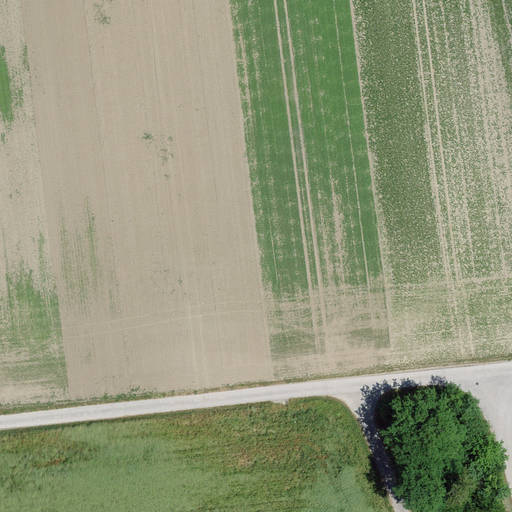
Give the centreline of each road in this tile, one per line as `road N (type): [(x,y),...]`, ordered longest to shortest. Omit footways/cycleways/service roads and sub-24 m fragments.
road 1 (track): [(511,376),(0,427)]
road 2 (track): [(356,392),(402,511)]
